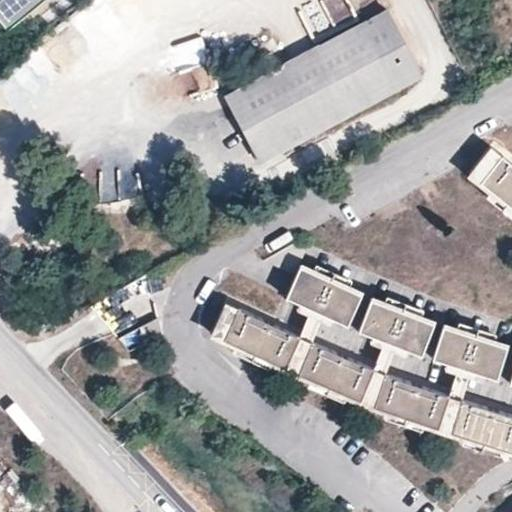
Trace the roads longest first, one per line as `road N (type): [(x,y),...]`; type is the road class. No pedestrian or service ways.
road 1 (unknown): [(295,0),(43,209),(0,235)]
road 2 (tertiary): [(161,511),(0,353)]
